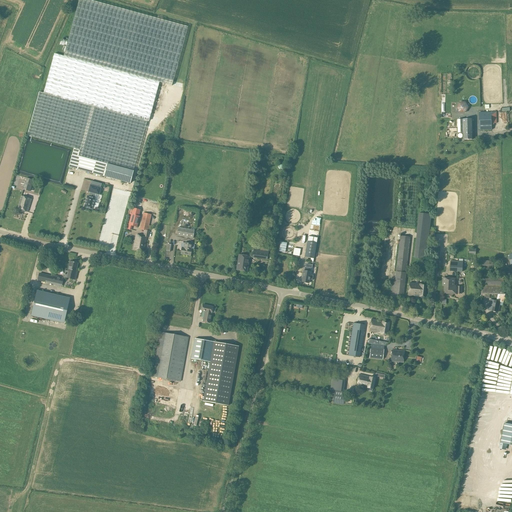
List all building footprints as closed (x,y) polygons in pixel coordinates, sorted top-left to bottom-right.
[(104,176),(112,178),(130,183),(133,171),(147,121),(149,121),(159,82),(172,86),(188,27),(112,6),(88,0),(79,0),(64,56),(54,54),(44,93),(39,92),(27,136),(74,148),(68,167),(104,176)] [(458,112),(467,112),(468,101),(458,101),(458,112)] [(497,123),(496,112),(479,113),(480,130),(492,130),(491,123),(497,123)] [(473,139),(472,120),(458,120),(458,133),(463,133),(464,140),(473,139)] [(457,128),(447,128),(447,137),(457,137),(457,128)] [(33,180),(27,178),(23,189),(30,191),(33,180)] [(101,188),(100,188),(101,184),(91,181),(88,192),(91,192),(89,197),(87,196),(84,207),(86,207),(86,208),(90,209),(92,209),(93,207),(94,208),(95,203),(94,203),(95,198),(96,194),(99,195),(101,188)] [(32,199),(21,195),(17,209),(28,212),(32,199)] [(140,210),(131,208),(129,215),(131,215),(127,229),(131,230),(132,226),(137,227),(140,217),(138,216),(140,210)] [(151,215),(143,213),(139,229),(145,230),(144,236),(136,235),(134,249),(144,251),(146,237),(148,237),(149,231),(150,226),(148,226),(151,215)] [(413,258),(426,260),(431,214),(419,213),(413,258)] [(195,230),(178,227),(177,236),(193,239),(195,230)] [(317,238),(308,236),(305,257),(313,259),(317,238)] [(403,298),(410,237),(400,236),(395,281),(392,281),(391,297),(403,298)] [(191,245),(184,243),(184,248),(182,248),(180,254),(190,256),(191,250),(191,249),(191,245)] [(268,251),(253,249),(252,258),(267,260),(268,251)] [(249,256),(238,255),(237,270),(247,272),(249,256)] [(493,268),(493,260),(478,261),(478,269),(493,268)] [(78,263),(70,261),(67,271),(65,271),(64,277),(75,280),(77,272),(76,272),(78,263)] [(463,261),(450,261),(450,271),(462,272),(463,261)] [(301,281),(308,283),(310,271),(310,268),(312,268),(312,264),(306,263),(306,266),(305,266),(305,270),(303,270),(301,281)] [(51,282),(53,275),(51,275),(50,276),(39,273),(37,280),(50,283),(50,282),(51,282)] [(53,275),(51,282),(62,285),(64,278),(53,275)] [(504,294),(504,277),(483,277),(483,294),(498,294),(497,301),(490,300),(488,310),(498,313),(500,302),(503,303),(505,294),(504,294)] [(455,278),(443,278),(442,286),(444,286),(444,294),(457,294),(462,294),(462,286),(455,286),(455,278)] [(425,284),(409,283),(408,295),(419,296),(419,297),(424,297),(425,284)] [(67,298),(36,291),(31,315),(61,323),(67,298)] [(213,307),(203,305),(201,311),(205,312),(203,322),(209,323),(213,307)] [(382,321),(371,319),(369,331),(380,333),(380,334),(387,335),(389,322),(382,321)] [(353,323),(348,355),(359,357),(365,325),(353,323)] [(189,337),(157,332),(149,376),(181,382),(189,337)] [(203,401),(228,405),(239,346),(195,339),(191,359),(210,362),(203,401)] [(383,349),(370,348),(369,358),(382,360),(383,349)] [(404,352),(392,350),(391,361),(403,362),(404,352)] [(357,386),(360,387),(360,386),(364,387),(364,388),(366,388),(372,389),(373,389),(375,378),(369,377),(359,374),(357,386)] [(344,380),(332,379),(330,389),(335,390),(333,403),(343,404),(343,402),(344,402),(345,396),(342,396),(344,380)] [(511,424),(505,423),(501,442),(511,444),(511,424)]
